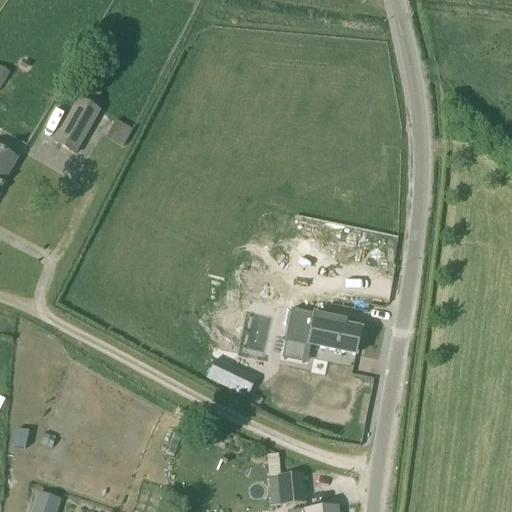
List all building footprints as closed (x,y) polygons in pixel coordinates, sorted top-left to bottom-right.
[(0,67),(0,90),(10,74),(0,67)] [(74,156),(99,113),(78,101),(54,144),(74,156)] [(0,188),(16,161),(0,151),(0,188)] [(274,336),(284,338),(320,345),(320,350),(355,357),(360,331),(326,325),(327,317),(289,310),(280,308),(274,336)] [(237,318),(235,347),(263,348),(264,320),(237,318)] [(276,413),(325,427),(334,398),(284,384),(276,413)] [(281,507),(285,507),(305,505),(302,475),(278,478),(279,494),(281,507)] [(268,478),(267,479),(269,495),(279,494),(278,478),(268,478)] [(488,494),(485,511),(508,511),(511,494),(488,490),(487,493),(488,494)]
